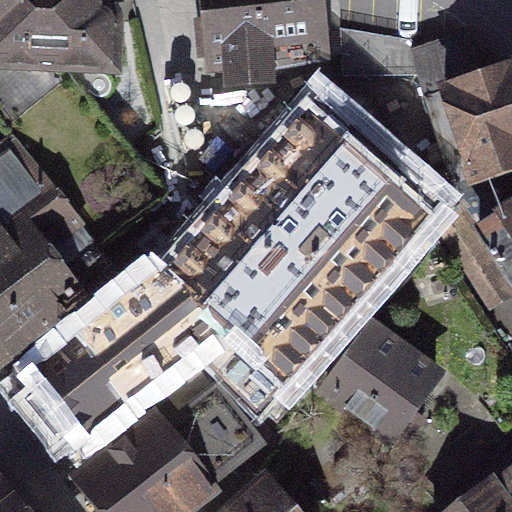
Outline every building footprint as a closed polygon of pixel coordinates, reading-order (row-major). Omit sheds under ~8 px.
[(0,0),(0,58),(120,64),(122,11),(106,10),(106,0),(0,0)] [(265,34),(320,29),(317,0),(209,0),(214,52),(232,51),(234,72),(268,69),(265,34)] [(468,179),(511,164),(511,74),(441,97),(468,179)] [(293,277),(393,172),(312,96),(130,287),(280,429),(307,402),(287,383),(343,325),(293,277)] [(0,350),(3,354),(111,271),(16,146),(0,158),(0,214),(7,223),(0,228),(0,350)] [(511,276),(511,206),(479,229),(511,276)] [(86,438),(182,357),(125,291),(29,371),(86,438)] [(327,391),(388,436),(435,373),(375,328),(327,391)] [(87,475),(118,511),(182,511),(213,487),(208,481),(254,443),(213,393),(167,431),(157,418),(87,475)] [(511,465),(492,482),(511,506),(511,465)] [(511,511),(511,506),(492,482),(453,511),(511,511)] [(285,511),(262,484),(228,511),(285,511)] [(0,511),(10,511),(0,499),(0,511)]
